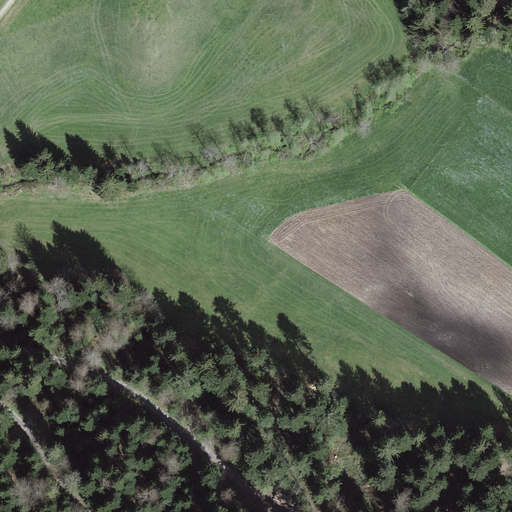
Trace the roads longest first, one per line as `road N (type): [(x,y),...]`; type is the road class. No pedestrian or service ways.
road 1 (track): [(0,343),(117,383),(271,511)]
road 2 (track): [(0,403),(86,511)]
